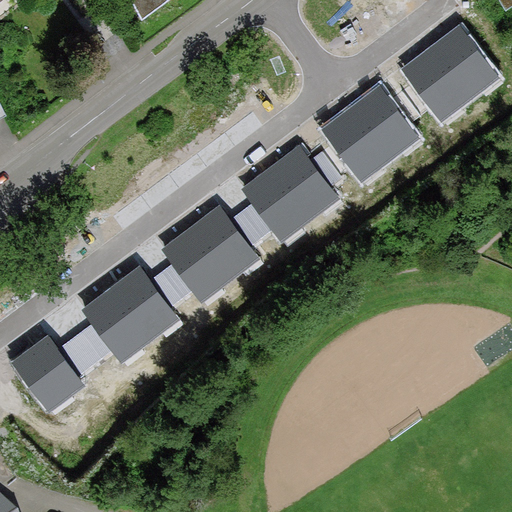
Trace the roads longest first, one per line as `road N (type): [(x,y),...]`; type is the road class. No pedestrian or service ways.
road 1 (residential): [(335,85),(0,338)]
road 2 (tertiary): [(250,0),(0,191)]
road 3 (residential): [(448,0),(335,85)]
